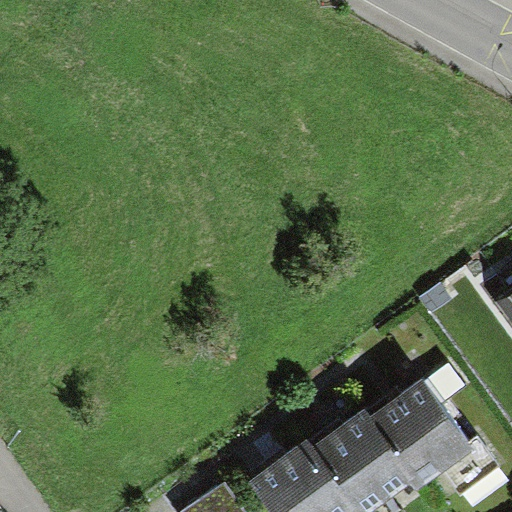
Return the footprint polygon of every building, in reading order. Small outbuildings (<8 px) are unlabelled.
[(511,299),(503,306),(511,317),(511,299)] [(475,449),(425,377),(373,413),(420,481),(423,485),(475,449)] [(374,511),(420,481),(373,413),(368,407),(314,444),(360,510),(361,511),(374,511)] [(357,511),(360,510),(314,444),(310,438),(253,478),(276,511),(357,511)] [(249,511),(226,480),(181,511),(249,511)]
